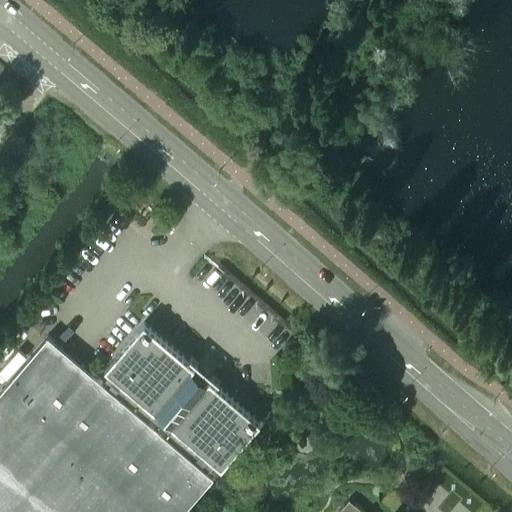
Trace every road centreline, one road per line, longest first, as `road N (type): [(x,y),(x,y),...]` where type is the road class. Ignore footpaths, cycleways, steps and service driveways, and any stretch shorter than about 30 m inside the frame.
road 1 (tertiary): [(511,462),(0,15)]
road 2 (unknown): [(161,256),(117,304),(45,341),(0,391)]
road 3 (unknown): [(161,256),(299,378)]
